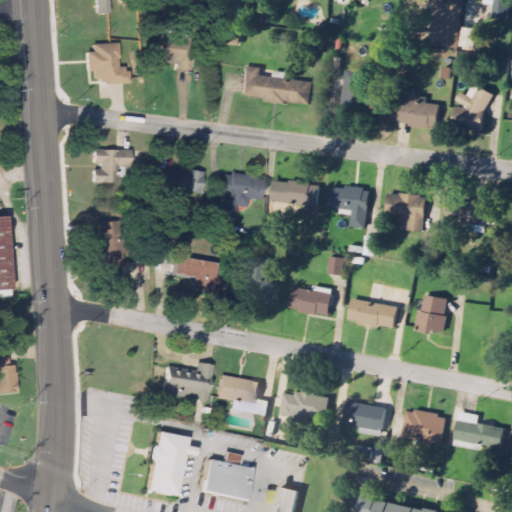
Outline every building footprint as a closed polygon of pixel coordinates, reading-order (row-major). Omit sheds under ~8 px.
[(108,0),(95,0),(95,14),(109,14),(108,0)] [(234,0),(234,13),(250,14),(250,0),(234,0)] [(493,18),(508,20),(510,0),(484,0),(484,5),(494,6),(493,18)] [(461,47),(475,49),(477,30),(463,28),(461,47)] [(242,39),(223,37),(222,44),(241,47),(242,39)] [(85,53),(85,73),(92,72),(93,85),(127,83),(127,67),(119,67),(118,44),(91,45),(92,53),(85,53)] [(313,82),(261,78),(262,69),(244,67),(242,99),(310,105),(313,82)] [(344,106),(364,107),(365,73),(345,72),(344,106)] [(483,133),(485,115),(495,95),(474,85),(469,95),(460,94),(458,98),(457,107),(454,113),(452,127),(461,128),(466,130),(483,133)] [(396,125),(438,129),(440,105),(427,104),(428,98),(418,97),(418,91),(399,90),(396,125)] [(129,149),(91,149),(91,181),(116,182),(116,164),(129,164),(129,149)] [(202,174),(157,169),(155,188),(169,190),(168,194),(199,198),(202,174)] [(220,210),(234,212),(235,207),(246,208),(247,200),(260,202),(262,179),(223,175),(220,210)] [(319,206),(320,184),(272,182),(271,203),(319,206)] [(366,229),(370,191),(331,187),(329,209),(353,211),(351,228),(366,229)] [(410,217),(409,232),(425,232),(425,195),(387,195),(387,217),(410,217)] [(447,202),(447,223),(488,225),(488,203),(447,202)] [(4,218),(0,218),(0,289),(9,289),(4,218)] [(122,275),(116,222),(96,224),(101,277),(122,275)] [(377,238),(366,237),(365,256),(376,257),(377,238)] [(210,294),(215,263),(174,257),(172,276),(189,279),(188,290),(210,294)] [(343,276),(346,260),(331,257),(328,274),(343,276)] [(279,307),(282,286),(267,284),(269,261),(254,259),(249,303),(279,307)] [(331,316),(334,289),(314,287),(314,290),(293,288),(291,311),(331,316)] [(444,332),(450,300),(425,295),(417,331),(433,334),(434,330),(444,332)] [(398,306),(351,301),(349,322),(396,328),(398,306)] [(0,393),(15,393),(14,365),(7,365),(7,348),(0,348),(0,393)] [(210,365),(195,363),(195,372),(164,368),(161,396),(206,401),(210,365)] [(260,383),(220,376),(216,399),(231,402),(230,410),(267,417),(270,402),(257,399),(260,383)] [(285,391),(281,414),(326,421),(330,398),(285,391)] [(344,426),(361,428),(360,434),(382,436),(386,407),(347,402),(344,426)] [(406,411),(403,439),(420,441),(419,446),(432,447),(432,443),(444,445),(447,416),(406,411)] [(501,449),(505,429),(479,424),(480,416),(460,412),(454,446),(483,451),(484,446),(501,449)] [(159,430),(148,489),(177,494),(188,436),(159,430)] [(373,462),(381,464),(385,449),(376,447),(373,462)] [(210,458),(254,467),(247,499),(203,489),(210,458)] [(283,482),(276,511),(300,511),(306,487),(283,482)] [(435,511),(361,496),(358,511),(435,511)]
